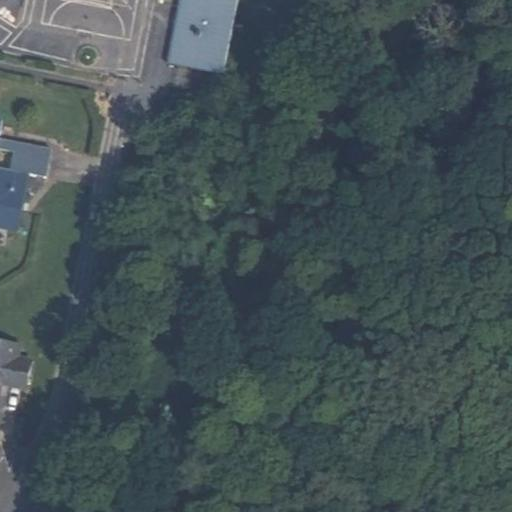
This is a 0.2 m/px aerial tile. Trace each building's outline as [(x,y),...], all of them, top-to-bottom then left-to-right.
[(168,60),(223,75),(237,0),(181,0),(170,55),(169,56),(168,60)] [(0,145),(0,127),(2,117),(0,116),(0,224),(18,229),(29,178),(44,182),(51,147),(16,140),(14,148),(0,145)] [(16,140),(0,136),(0,145),(14,148),(16,140)] [(0,384),(1,379),(2,371),(13,373),(10,381),(28,384),(34,357),(18,354),(21,340),(0,335),(0,384)] [(2,371),(1,379),(10,381),(13,373),(2,371)]
